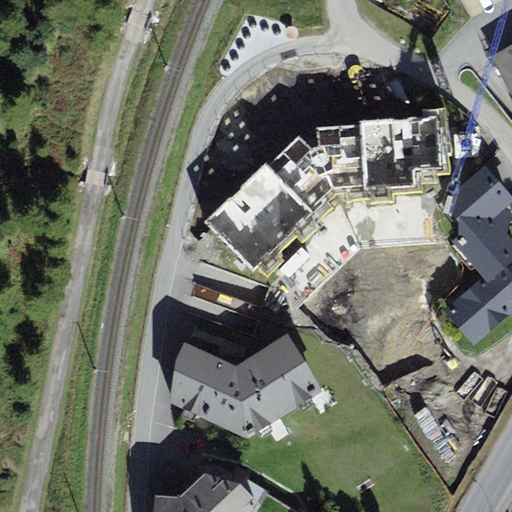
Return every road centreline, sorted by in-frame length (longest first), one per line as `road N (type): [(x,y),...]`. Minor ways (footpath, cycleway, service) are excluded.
road 1 (residential): [(353,38),(301,45),(255,64),(210,115),(160,304),(136,511)]
road 2 (track): [(32,511),(97,167),(145,0)]
road 3 (residential): [(511,145),(454,89),(353,38)]
